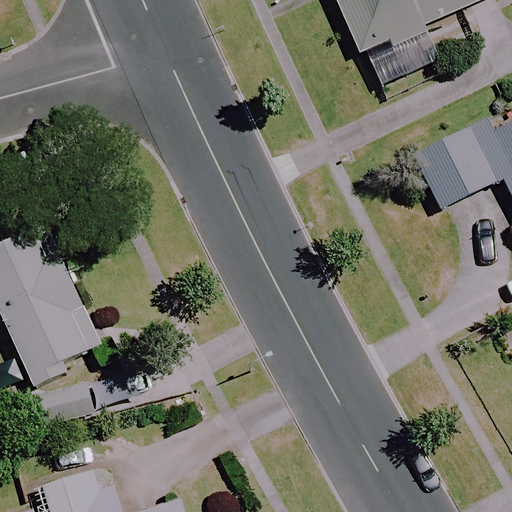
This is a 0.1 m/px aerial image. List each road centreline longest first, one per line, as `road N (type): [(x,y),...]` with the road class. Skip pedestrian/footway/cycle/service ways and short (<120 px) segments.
road 1 (tertiary): [(167,55),(410,511)]
road 2 (residential): [(167,55),(0,95)]
